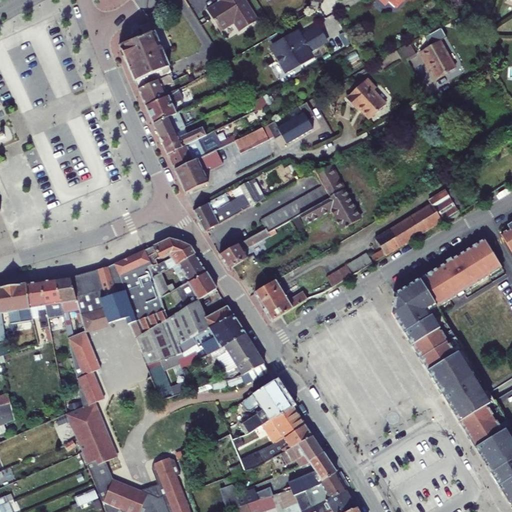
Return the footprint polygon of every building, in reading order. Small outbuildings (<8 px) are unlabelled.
[(241,0),(218,0),(219,2),(218,8),(216,8),(207,14),(219,34),(234,26),(240,35),(257,25),(241,0)] [(387,8),(396,14),(402,5),(416,2),(415,0),(375,0),(377,1),(374,6),(384,12),(387,8)] [(511,0),(499,0),(498,4),(511,9),(511,0)] [(148,23),(138,28),(143,37),(152,33),(148,23)] [(428,37),(432,45),(445,37),(441,29),(428,37)] [(316,31),(299,41),(296,37),(270,52),(284,76),(310,61),(307,57),(325,47),(316,31)] [(136,89),(169,74),(157,46),(152,33),(143,37),(118,48),(134,85),(136,89)] [(402,47),(408,58),(418,53),(413,42),(402,47)] [(432,49),(413,60),(422,77),(424,76),(430,86),(448,75),(432,49)] [(402,50),(393,56),(399,67),(408,62),(402,50)] [(219,57),(206,64),(209,70),(222,63),(219,57)] [(167,84),(173,81),(170,73),(169,74),(136,89),(144,105),(164,96),(171,93),(167,84)] [(361,87),(340,106),(351,118),(353,116),(363,126),(379,112),(367,99),(370,97),(361,87)] [(164,96),(144,105),(152,124),(179,112),(172,96),(165,99),(164,96)] [(305,114),(279,129),(276,122),(268,126),(276,140),(283,136),(288,145),(314,130),(309,121),(316,117),(308,103),(301,107),(305,114)] [(204,135),(167,155),(174,170),(194,160),(192,156),(195,155),(194,152),(258,121),(253,111),(204,135)] [(179,112),(152,124),(159,138),(182,127),(185,125),(179,112)] [(263,126),(225,145),(231,155),(250,145),(252,147),(269,139),(263,126)] [(182,127),(159,138),(167,155),(204,135),(201,128),(185,135),(182,127)] [(194,160),(174,170),(185,193),(208,182),(202,168),(210,164),(206,154),(194,160)] [(332,198),(301,215),(306,224),(332,210),(343,228),(362,218),(332,165),(318,173),(325,186),(332,198)] [(82,174),(85,180),(94,177),(92,170),(82,174)] [(221,196),(194,211),(196,215),(205,231),(258,201),(248,182),(239,186),(246,199),(240,203),(238,201),(231,205),(229,202),(225,204),(221,196)] [(325,186),(261,223),(265,231),(267,234),(274,230),(301,215),(332,198),(325,186)] [(443,189),(424,200),(426,204),(375,238),(381,249),(372,255),(373,258),(367,262),(363,255),(327,277),(333,287),(345,280),(364,268),(369,265),(444,217),(445,218),(462,208),(449,187),(444,190),(443,189)] [(419,191),(411,196),(413,200),(422,195),(419,191)] [(301,230),(307,226),(301,216),(295,219),(301,230)] [(222,257),(231,271),(251,259),(247,251),(277,234),(274,230),(267,234),(265,231),(222,257)] [(498,267),(480,238),(392,292),(390,312),(509,503),(511,503),(511,430),(434,305),(453,294),(466,286),(485,274),(498,267)] [(175,263),(193,253),(189,247),(179,242),(167,239),(152,246),(154,252),(148,255),(146,256),(149,263),(154,261),(152,259),(168,252),(170,256),(155,264),(160,272),(175,263)] [(154,252),(152,246),(145,249),(148,255),(154,252)] [(105,268),(69,277),(74,300),(77,311),(79,316),(81,329),(82,331),(82,332),(90,330),(107,324),(107,323),(124,317),(125,321),(126,320),(136,317),(160,310),(159,298),(156,291),(155,288),(154,283),(151,276),(148,266),(150,265),(149,263),(146,256),(142,250),(105,268)] [(193,253),(175,263),(186,282),(204,271),(194,256),(193,253)] [(498,267),(485,274),(487,278),(500,270),(498,267)] [(214,288),(204,271),(186,282),(174,289),(184,306),(193,301),(214,288)] [(151,276),(154,283),(155,288),(166,283),(160,272),(151,276)] [(69,277),(53,279),(58,303),(60,310),(61,314),(69,312),(77,311),(74,300),(69,277)] [(58,303),(53,279),(39,281),(44,306),(55,304),(56,311),(60,310),(58,303)] [(39,281),(25,284),(29,308),(37,307),(38,315),(40,328),(45,327),(47,341),(51,339),(48,327),(47,317),(44,306),(39,281)] [(278,281),(256,294),(273,321),(297,306),(309,298),(304,290),(289,300),(278,281)] [(159,298),(174,289),(170,283),(156,291),(159,298)] [(29,308),(25,284),(0,287),(0,314),(7,313),(8,324),(30,319),(30,316),(29,308)] [(466,286),(453,294),(455,297),(468,289),(466,286)] [(193,301),(184,306),(172,314),(182,332),(204,320),(203,318),(193,301)] [(55,304),(44,306),(47,317),(54,316),(61,314),(60,310),(56,311),(55,304)] [(146,365),(157,361),(181,352),(177,345),(191,337),(207,328),(231,314),(225,305),(203,318),(204,320),(182,332),(172,314),(164,319),(133,338),(146,365)] [(29,308),(30,316),(38,315),(37,307),(29,308)] [(126,320),(133,338),(164,319),(160,310),(136,317),(126,320)] [(208,352),(242,332),(231,314),(207,328),(212,337),(199,344),(201,347),(194,352),(193,350),(184,355),(176,360),(181,367),(208,352)] [(54,316),(47,317),(48,327),(56,325),(54,316)] [(70,318),(62,320),(66,335),(74,333),(70,318)] [(67,338),(82,406),(96,400),(96,399),(102,397),(94,370),(103,368),(90,330),(82,332),(82,331),(67,338)] [(256,353),(242,332),(208,352),(211,357),(220,351),(222,348),(234,367),(256,353)] [(195,344),(191,337),(177,345),(181,352),(195,344)] [(247,370),(261,362),(256,353),(234,367),(239,375),(247,370)] [(173,396),(157,361),(146,365),(151,376),(161,400),(173,396)] [(261,362),(247,370),(251,377),(265,368),(261,362)] [(230,378),(213,383),(214,387),(215,389),(240,381),(239,375),(236,376),(230,378)] [(290,406),(272,379),(242,398),(241,403),(247,413),(251,414),(259,410),(261,413),(241,425),(247,433),(263,423),(276,414),(277,415),(290,406)] [(213,383),(197,388),(199,392),(214,387),(213,383)] [(105,511),(190,511),(176,475),(180,474),(174,459),(169,457),(154,462),(151,467),(159,488),(158,492),(145,489),(142,484),(113,476),(112,478),(107,476),(110,469),(106,458),(115,455),(117,450),(100,409),(93,406),(96,400),(82,406),(66,413),(105,511)] [(0,427),(15,422),(10,404),(0,407),(0,427)] [(276,414),(263,423),(274,440),(281,436),(302,423),(290,406),(277,415),(276,414)] [(265,462),(284,451),(310,435),(305,428),(302,423),(281,436),(274,440),(257,449),(265,462)] [(310,435),(284,451),(290,460),(294,458),(298,465),(306,460),(320,452),(310,435)] [(176,453),(179,459),(188,455),(186,449),(176,453)] [(284,487),(285,490),(289,489),(292,495),(320,481),(319,479),(333,471),(324,457),(320,452),(306,460),(311,469),(297,476),(299,479),(284,487)] [(240,458),(245,471),(252,470),(246,455),(240,458)] [(292,495),(298,511),(313,504),(344,489),(336,476),(333,471),(319,479),(320,481),(292,495)] [(159,488),(142,484),(145,489),(158,492),(159,488)] [(227,510),(272,495),(269,487),(255,491),(254,489),(237,495),(232,484),(223,488),(228,500),(227,501),(225,503),(227,510)] [(68,500),(72,509),(96,498),(92,489),(68,500)] [(298,511),(292,495),(289,489),(285,490),(276,493),(283,511),(297,511),(298,511)] [(337,511),(353,505),(344,489),(313,504),(298,511),(307,511),(312,510),(312,511),(322,511),(325,510),(325,511),(337,511)] [(0,505),(3,504),(8,502),(14,499),(11,494),(0,498),(0,505)]
